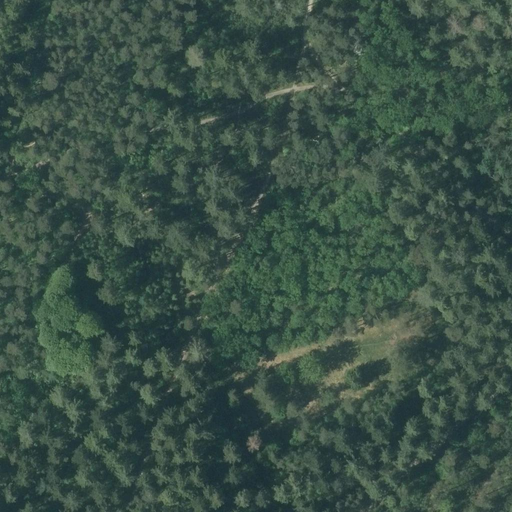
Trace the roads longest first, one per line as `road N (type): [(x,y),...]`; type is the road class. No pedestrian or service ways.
road 1 (track): [(310,0),(265,194),(185,341),(130,511)]
road 2 (track): [(0,454),(21,436),(32,411),(63,271),(90,219),(158,146),(186,49),(226,0)]
road 3 (unknown): [(0,177),(79,148),(239,113),(305,87)]
road 4 (track): [(511,232),(366,101),(305,87)]
road 5 (unknown): [(511,96),(440,118),(366,101),(325,72),(304,37)]
road 6 (track): [(368,511),(511,381)]
